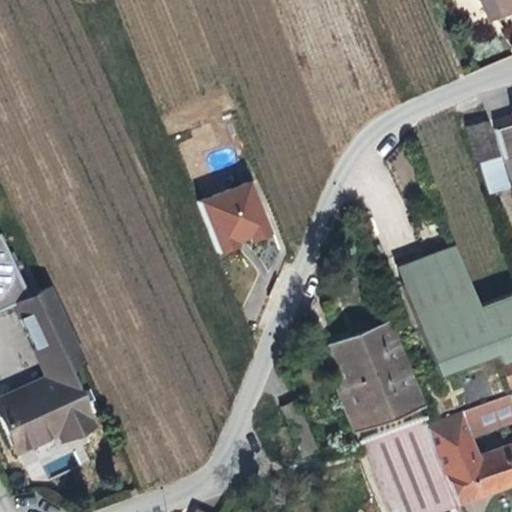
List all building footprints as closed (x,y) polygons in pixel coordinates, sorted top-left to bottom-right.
[(511,0),(476,0),(477,0),(486,21),(500,16),(503,24),(511,20),(511,0)] [(511,115),(485,124),(497,161),(511,156),(511,115)] [(482,122),(461,128),(472,165),(493,159),(482,122)] [(493,159),(472,165),(482,196),(502,189),(493,159)] [(201,199),(221,254),(273,235),(253,180),(201,199)] [(447,246),(427,254),(390,268),(395,283),(433,269),(453,262),(447,246)] [(0,306),(5,304),(22,296),(0,250),(0,306)] [(453,262),(433,269),(395,283),(431,377),(468,362),(488,355),(490,361),(511,352),(511,293),(511,291),(471,306),(456,268),(453,262)] [(59,369),(77,361),(43,287),(22,296),(5,304),(39,377),(39,378),(59,369)] [(383,335),(320,359),(351,443),(416,418),(383,335)] [(511,352),(490,361),(503,395),(511,420),(511,352)] [(39,377),(0,395),(0,431),(10,452),(50,433),(61,428),(65,436),(86,426),(59,369),(39,378),(39,377)] [(454,383),(465,410),(484,403),(474,375),(454,383)] [(503,395),(488,401),(498,426),(511,420),(503,395)] [(465,410),(420,428),(453,506),(511,482),(511,433),(507,436),(510,444),(474,458),(466,439),(498,426),(488,401),(484,403),(465,410)] [(308,451),(290,402),(274,408),(292,457),(308,451)] [(416,418),(351,443),(355,455),(361,454),(384,511),(436,511),(453,506),(420,428),(416,418)] [(61,428),(50,433),(54,441),(65,436),(61,428)] [(311,511),(307,500),(281,511),(311,511)]
